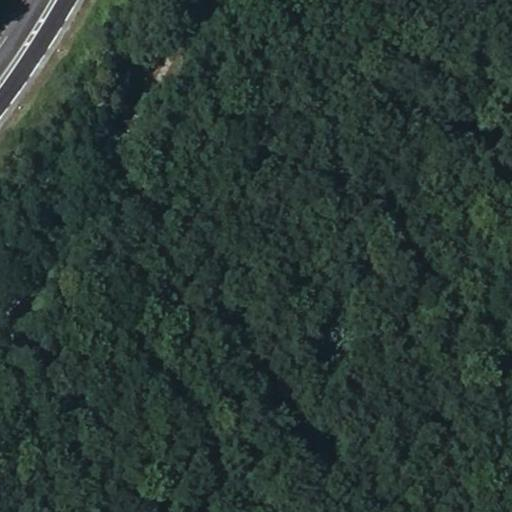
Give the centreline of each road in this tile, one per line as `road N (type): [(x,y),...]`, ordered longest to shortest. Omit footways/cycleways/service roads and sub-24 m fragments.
road 1 (track): [(230,0),(152,89),(54,264),(0,321)]
road 2 (primary): [(0,108),(65,0)]
